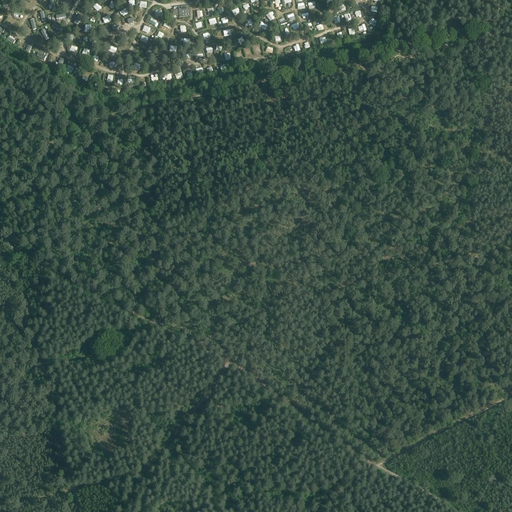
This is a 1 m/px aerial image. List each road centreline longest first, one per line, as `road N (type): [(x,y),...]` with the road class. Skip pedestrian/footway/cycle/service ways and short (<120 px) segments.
road 1 (track): [(397,46),(169,102)]
road 2 (track): [(0,22),(101,68),(147,73),(216,61)]
road 3 (track): [(169,102),(0,143)]
road 4 (track): [(263,56),(358,19),(361,8),(350,0)]
